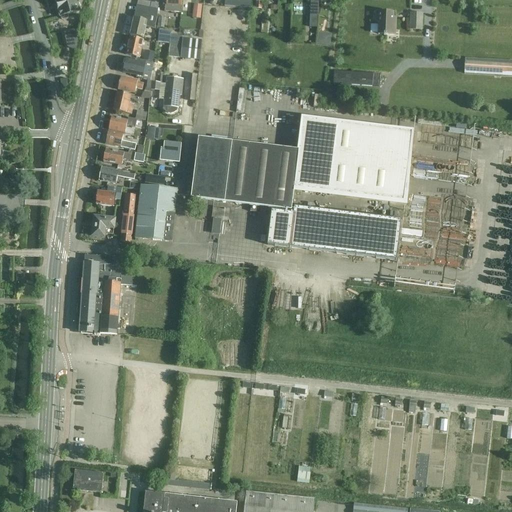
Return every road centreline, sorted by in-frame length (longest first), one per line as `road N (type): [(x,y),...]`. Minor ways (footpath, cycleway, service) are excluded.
road 1 (secondary): [(39,511),(57,244)]
road 2 (residential): [(72,245),(122,0)]
road 3 (residential): [(30,0),(56,120),(74,135)]
road 4 (secondary): [(74,135),(101,0)]
